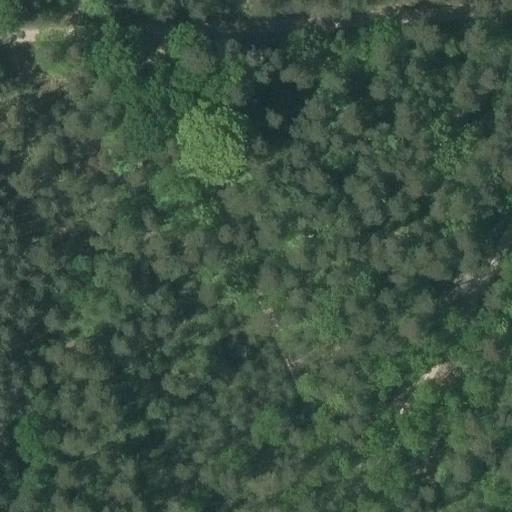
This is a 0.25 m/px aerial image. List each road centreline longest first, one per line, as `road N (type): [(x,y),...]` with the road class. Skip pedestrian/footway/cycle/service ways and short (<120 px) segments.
road 1 (track): [(511,7),(0,36)]
road 2 (track): [(159,31),(347,484),(358,493)]
road 3 (track): [(347,511),(511,230)]
